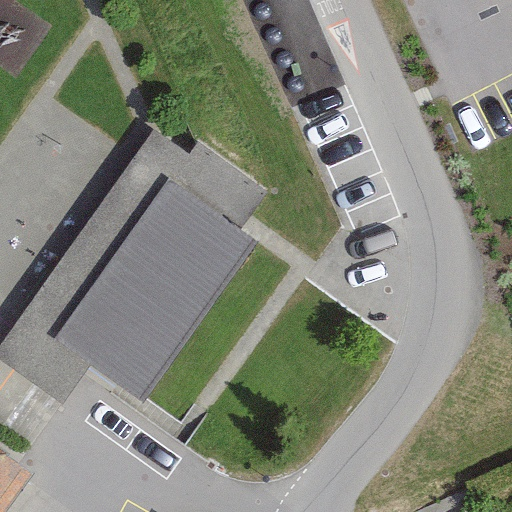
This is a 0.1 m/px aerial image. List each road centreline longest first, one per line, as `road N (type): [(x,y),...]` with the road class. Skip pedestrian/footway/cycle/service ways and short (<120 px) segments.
road 1 (residential): [(340,0),(434,230),(440,325),(394,412),(310,511)]
road 2 (unknown): [(217,511),(76,438)]
